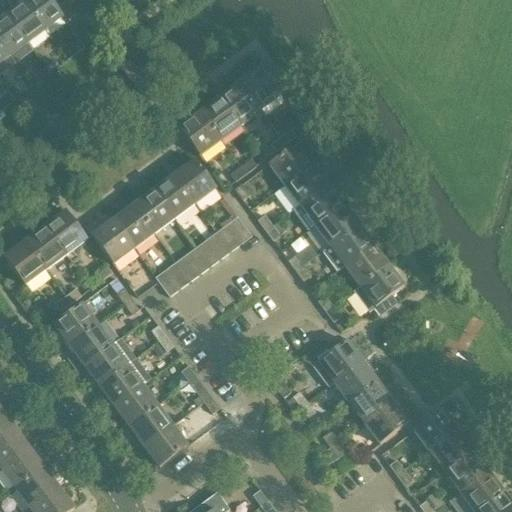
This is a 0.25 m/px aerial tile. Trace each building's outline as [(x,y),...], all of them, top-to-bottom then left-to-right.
[(17,9),(6,16),(28,45),(45,32),(20,0),(13,0),(12,2),(17,9)] [(20,0),(45,32),(63,19),(48,0),(20,0)] [(0,44),(10,58),(28,45),(6,16),(0,20),(0,44)] [(0,77),(15,66),(10,59),(10,58),(0,44),(0,77)] [(53,60),(45,66),(47,68),(46,69),(50,75),(59,68),(53,60)] [(46,69),(35,78),(39,83),(50,75),(46,69)] [(260,70),(238,85),(260,115),(281,99),(260,70)] [(238,85),(218,100),(240,129),(260,115),(238,85)] [(218,100),(198,115),(219,144),(240,129),(218,100)] [(219,144),(198,115),(177,130),(198,159),(219,144)] [(291,132),(279,141),(284,148),(296,139),(291,132)] [(284,148),(279,141),(270,148),(275,155),(284,148)] [(268,168),(284,189),(312,169),(296,147),(268,168)] [(193,161),(171,178),(193,207),(215,191),(193,161)] [(251,162),(239,170),(245,178),(256,169),(251,162)] [(284,189),(299,209),(327,189),(312,169),(284,189)] [(245,178),(239,170),(230,177),(235,185),(245,178)] [(171,178),(151,192),(173,222),(193,207),(171,178)] [(234,192),(242,203),(250,198),(241,187),(234,192)] [(299,209),(313,229),(342,209),(327,189),(299,209)] [(151,192),(131,207),(153,237),(173,222),(151,192)] [(131,207),(111,222),(133,251),(153,237),(131,207)] [(313,229),(328,249),(356,229),(342,209),(313,229)] [(44,228),(43,229),(65,258),(86,242),(65,213),(55,220),(51,218),(43,224),(44,228)] [(257,223),(265,234),(273,229),(264,218),(257,223)] [(236,220),(225,228),(240,248),(251,240),(236,220)] [(133,251),(111,222),(91,237),(112,267),(133,251)] [(221,231),(215,235),(230,256),(240,248),(225,228),(222,224),(218,227),(221,231)] [(279,224),(273,229),(279,237),(285,233),(279,224)] [(43,229),(23,244),(44,273),(65,258),(43,229)] [(273,229),(265,234),(273,244),(280,239),(279,237),(273,229)] [(322,254),(337,274),(343,270),(371,249),(356,229),(322,254)] [(198,235),(202,240),(220,263),(230,256),(215,235),(206,242),(200,234),(198,235)] [(195,245),(197,248),(195,250),(210,271),(220,263),(202,240),(195,245)] [(44,273),(23,244),(2,260),(23,288),(44,273)] [(371,249),(343,270),(358,290),(387,269),(371,249)] [(195,250),(184,258),(200,278),(210,271),(195,250)] [(184,258),(175,265),(190,285),(200,278),(184,258)] [(287,264),(295,274),(302,269),(294,258),(287,264)] [(175,265),(164,273),(179,293),(190,285),(175,265)] [(95,277),(101,284),(112,276),(106,268),(95,277)] [(302,269),(295,274),(303,284),(310,279),(302,269)] [(387,269),(358,290),(353,294),(368,315),(402,290),(387,269)] [(179,293),(164,273),(155,280),(170,300),(171,299),(179,293)] [(94,313),(120,292),(113,283),(87,304),(94,313)] [(75,291),(64,299),(70,307),(81,299),(75,291)] [(116,297),(124,307),(131,302),(124,291),(116,297)] [(70,307),(64,299),(54,306),(60,314),(70,307)] [(317,304),(325,315),(332,309),(324,299),(317,304)] [(131,302),(124,307),(131,318),(139,312),(131,302)] [(53,327),(69,348),(98,326),(83,305),(53,327)] [(332,309),(325,315),(333,325),(340,320),(332,309)] [(69,348),(84,368),(113,347),(98,326),(69,348)] [(151,334),(159,344),(166,339),(158,328),(151,334)] [(166,339),(159,344),(164,351),(166,354),(173,349),(166,339)] [(84,368),(99,388),(135,362),(120,341),(113,347),(84,368)] [(328,389),(333,385),(362,364),(355,355),(358,350),(352,343),(347,344),(346,343),(336,350),(334,347),(319,348),(301,361),(312,369),(323,381),(328,389)] [(152,349),(157,356),(164,351),(159,344),(152,349)] [(99,388),(114,409),(143,387),(150,382),(135,362),(99,388)] [(333,385),(349,406),(377,384),(362,364),(333,385)] [(181,374),(189,385),(196,380),(188,369),(181,374)] [(189,385),(203,405),(210,400),(196,380),(189,385)] [(349,406),(364,426),(393,404),(377,384),(349,406)] [(114,409),(129,429),(158,408),(143,387),(114,409)] [(292,400),(300,410),(307,405),(299,394),(292,400)] [(210,400),(203,405),(212,416),(219,411),(210,400)] [(393,404),(364,426),(380,447),(409,425),(393,404)] [(307,405),(300,410),(308,421),(315,415),(307,405)] [(129,429),(143,449),(172,428),(158,408),(129,429)] [(0,438),(13,429),(0,410),(0,438)] [(413,433),(429,454),(457,433),(441,412),(413,433)] [(172,428),(143,449),(159,471),(188,449),(172,428)] [(0,438),(0,470),(28,449),(13,429),(0,438)] [(429,454),(444,474),(472,453),(457,433),(429,454)] [(322,440),(330,451),(337,446),(329,435),(322,440)] [(337,446),(330,451),(338,461),(345,456),(337,446)] [(0,470),(0,471),(14,491),(43,470),(28,449),(0,470)] [(444,474),(459,495),(487,473),(472,453),(444,474)] [(389,468),(396,478),(404,473),(396,462),(389,468)] [(14,491),(29,511),(58,490),(43,470),(14,491)] [(404,473),(396,478),(404,489),(411,483),(404,473)] [(459,495),(472,511),(477,511),(502,494),(487,473),(459,495)] [(58,490),(29,511),(72,511),(74,511),(58,490)] [(252,498),(261,510),(268,504),(259,493),(252,498)] [(477,511),(511,511),(511,506),(502,494),(477,511)] [(228,511),(229,511),(217,495),(193,511),(228,511)] [(419,509),(421,511),(432,511),(426,503),(419,509)]
